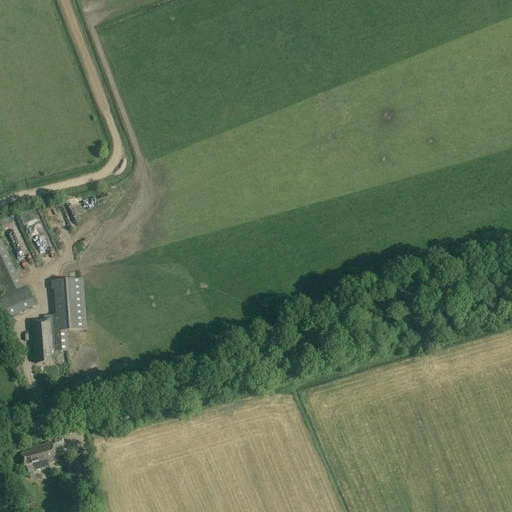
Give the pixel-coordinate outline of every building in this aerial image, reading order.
[(6,226),(25,268),(39,261),(20,220),(6,226)] [(85,332),(82,281),(51,283),(52,291),(55,291),(57,316),(53,316),(53,321),(32,322),(33,348),(37,348),(38,364),(52,363),(52,357),(54,357),(54,354),(68,353),(67,333),(85,332)] [(27,289),(24,290),(6,298),(5,299),(0,300),(0,323),(33,308),(36,307),(33,300),(27,289)] [(0,329),(0,331),(11,356),(19,353),(7,327),(0,329)] [(22,455),(25,465),(33,463),(35,471),(49,467),(48,464),(58,461),(52,441),(45,443),(46,445),(40,446),(29,449),(30,453),(22,455)] [(87,450),(80,451),(81,461),(88,460),(87,450)] [(81,461),(71,463),(75,484),(85,482),(81,461)]
